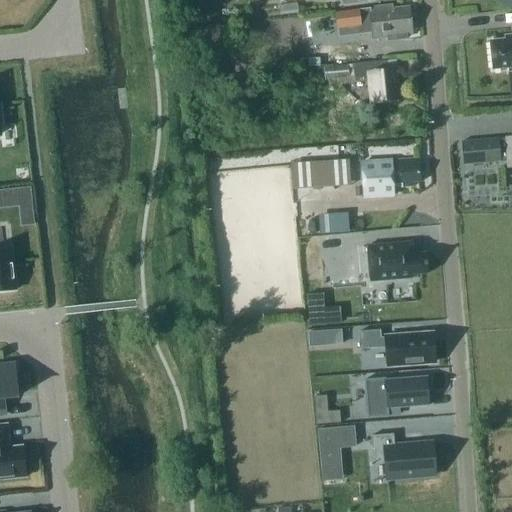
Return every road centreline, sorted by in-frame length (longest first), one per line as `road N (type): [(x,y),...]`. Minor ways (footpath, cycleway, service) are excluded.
road 1 (residential): [(466,511),(427,0)]
road 2 (residential): [(0,333),(45,328),(67,511)]
